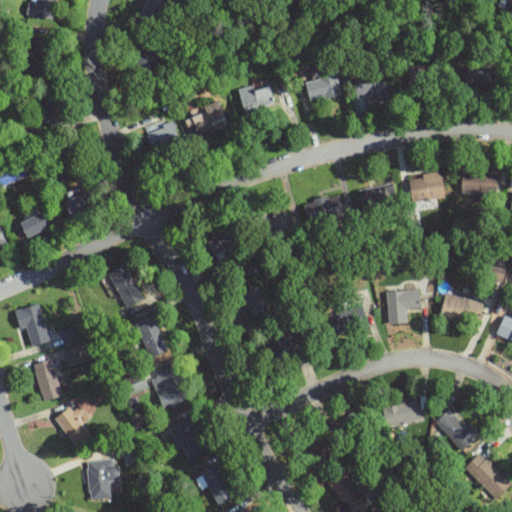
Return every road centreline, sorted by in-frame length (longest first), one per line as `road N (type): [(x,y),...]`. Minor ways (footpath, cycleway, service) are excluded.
road 1 (residential): [(301,511),(128,184),(96,82),(92,28),(101,0)]
road 2 (residential): [(511,130),(432,130),(272,169),(0,289)]
road 3 (residential): [(511,393),(471,367),(409,357),(248,421)]
